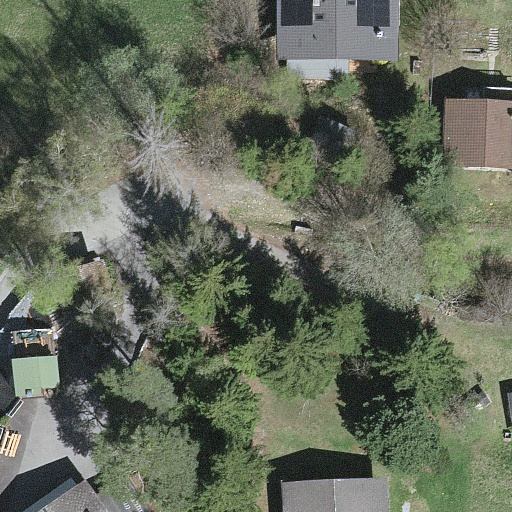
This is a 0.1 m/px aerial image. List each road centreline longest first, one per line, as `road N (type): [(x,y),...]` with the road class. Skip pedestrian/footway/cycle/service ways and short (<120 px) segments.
road 1 (residential): [(0,301),(46,242),(104,213),(165,198),(273,199),(511,243)]
road 2 (track): [(72,475),(134,306),(138,245),(129,205)]
road 3 (track): [(286,447),(221,346),(163,281),(139,271)]
